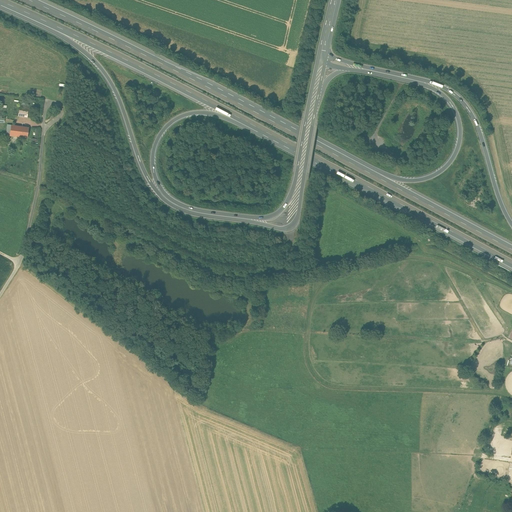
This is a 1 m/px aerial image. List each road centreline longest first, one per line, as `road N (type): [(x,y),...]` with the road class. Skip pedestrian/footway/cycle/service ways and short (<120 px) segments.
road 1 (track): [(511,292),(415,256),(334,277),(310,308),(306,353),(330,385),(511,398)]
road 2 (motorway): [(369,173),(28,0)]
road 3 (motorway): [(303,158),(294,190),(274,216),(220,214),(175,201),(155,175),(160,134),(190,113),(238,117)]
road 4 (motorway): [(65,30),(111,86),(139,163),(169,202),(288,228)]
road 5 (motorway): [(238,117),(511,263)]
road 6 (motorway): [(511,221),(480,133),(457,98),(435,84),(323,52)]
road 7 (motorway): [(343,68),(431,89),(450,102),(459,123),(455,154),(435,174),(413,180),(369,173)]
road 8 (track): [(19,263),(199,402)]
road 9 (motorway): [(65,30),(238,117)]
road 10 (unclassified): [(0,294),(19,263),(43,118)]
road 11 (motorway): [(511,249),(369,173)]
